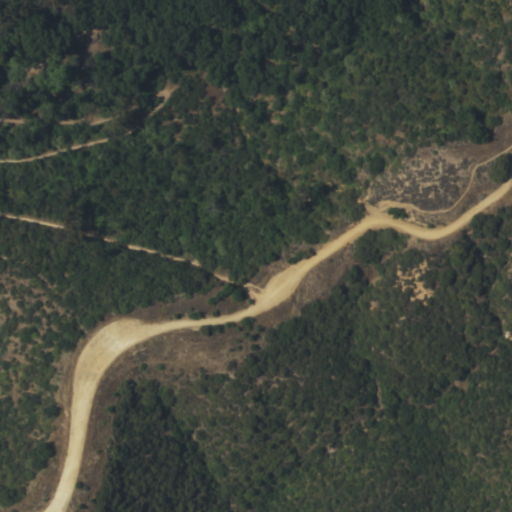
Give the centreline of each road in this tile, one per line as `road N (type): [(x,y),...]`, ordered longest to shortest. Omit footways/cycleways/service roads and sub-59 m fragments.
road 1 (track): [(51,511),(65,486),(85,387),(107,351),(255,310),(269,298)]
road 2 (track): [(269,298),(357,228),(390,224),(423,236),(454,227),(495,195),(511,168)]
